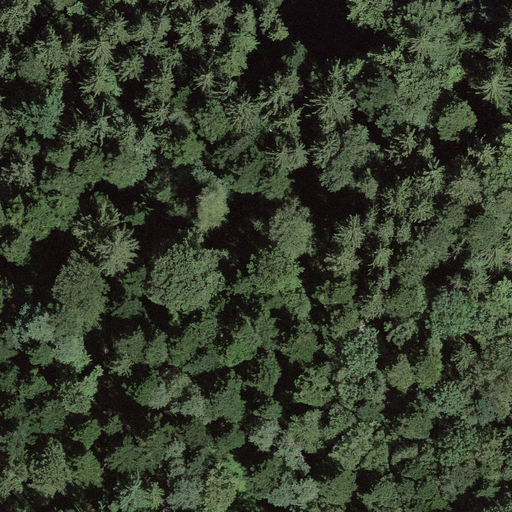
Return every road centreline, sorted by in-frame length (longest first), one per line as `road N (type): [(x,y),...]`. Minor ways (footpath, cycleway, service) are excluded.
road 1 (track): [(209,511),(109,409),(42,178),(53,0)]
road 2 (track): [(284,273),(147,144),(66,0)]
road 3 (track): [(511,260),(389,285),(284,273)]
